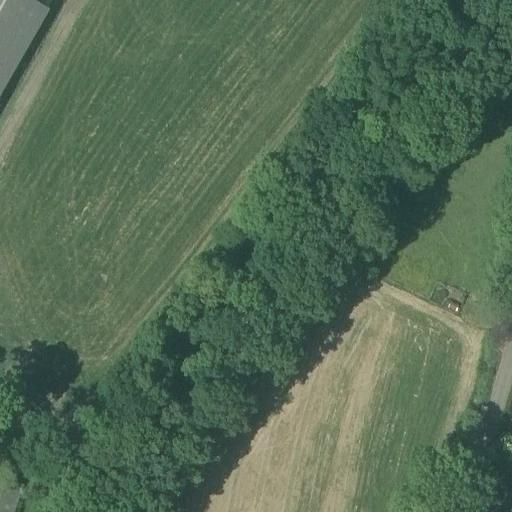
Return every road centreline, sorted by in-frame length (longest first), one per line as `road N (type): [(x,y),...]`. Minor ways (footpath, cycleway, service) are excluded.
road 1 (unclassified): [(112,511),(499,0)]
road 2 (unclassified): [(461,511),(511,344)]
